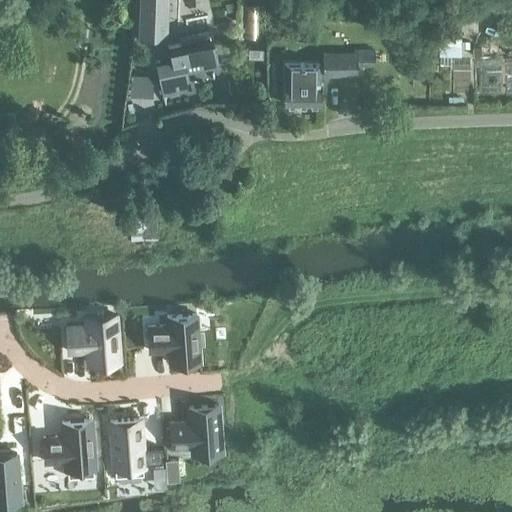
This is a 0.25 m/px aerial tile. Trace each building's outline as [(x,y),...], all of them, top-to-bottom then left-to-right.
[(167,0),(139,0),(139,36),(167,37),(167,0)] [(221,33),(231,32),(229,13),(223,13),(224,19),(220,19),(221,33)] [(170,57),(156,60),(163,93),(190,86),(186,68),(217,61),(212,36),(210,36),(208,27),(178,33),(180,43),(168,46),(170,57)] [(442,36),(440,52),(460,54),(461,38),(442,36)] [(324,74),(356,73),(356,63),(373,63),(373,47),(354,47),(354,51),(323,51),(324,74)] [(284,103),(319,103),(319,63),(285,63),(285,83),(284,83),(284,103)] [(132,71),(131,93),(153,94),(154,72),(132,71)] [(205,190),(207,168),(179,166),(177,187),(205,190)] [(130,237),(157,236),(156,207),(129,208),(130,237)] [(86,325),(66,326),(68,351),(82,350),(88,349),(89,363),(102,362),(119,361),(115,313),(98,315),(85,316),(86,325)] [(167,324),(147,326),(149,351),(163,350),(169,349),(170,363),(189,362),(200,361),(199,343),(203,343),(202,331),(198,331),(196,313),(185,314),(166,315),(167,324)] [(184,420),(170,421),(172,446),(192,444),(192,453),(222,451),(218,403),(189,405),(190,419),(184,420)] [(141,417),(110,419),(110,428),(113,466),(114,466),(115,474),(142,472),(142,465),(143,465),(143,463),(162,462),(161,449),(161,446),(143,447),(141,417)] [(57,436),(43,437),(45,461),(65,460),(65,469),(68,469),(68,476),(94,475),(93,467),(95,466),(92,418),(62,421),(63,435),(57,436)] [(256,426),(254,418),(249,419),(240,421),(242,429),(256,426)] [(0,501),(20,500),(20,499),(17,452),(0,453),(0,501)]
